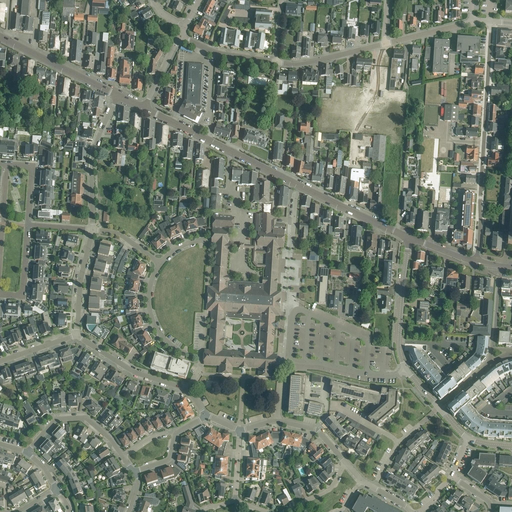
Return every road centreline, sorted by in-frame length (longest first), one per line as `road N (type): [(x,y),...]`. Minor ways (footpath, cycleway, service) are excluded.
road 1 (residential): [(476,260),(492,21)]
road 2 (tertiary): [(408,237),(399,354),(438,408)]
road 3 (residential): [(205,414),(182,387),(133,371),(76,335)]
road 4 (residential): [(92,229),(91,159),(117,95)]
road 5 (tertiary): [(117,95),(0,36)]
road 6 (residential): [(122,456),(82,417),(57,418),(27,452)]
road 7 (tertiary): [(408,237),(299,186)]
